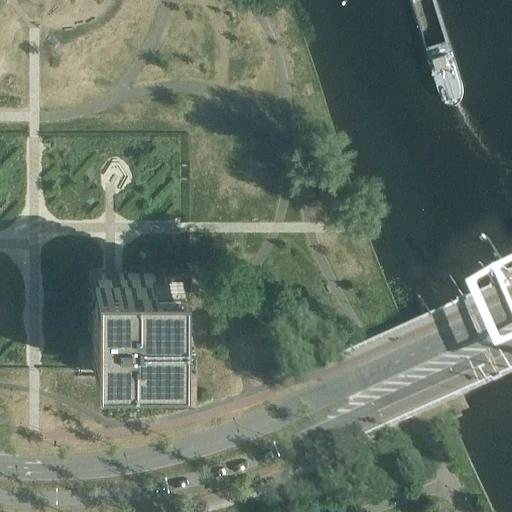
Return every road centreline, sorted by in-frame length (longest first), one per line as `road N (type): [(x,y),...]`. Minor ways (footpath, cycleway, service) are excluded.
road 1 (secondary): [(0,498),(102,496),(200,477),(325,432),(357,397)]
road 2 (secondary): [(357,397),(311,402),(123,463),(0,465)]
road 3 (secondary): [(357,397),(511,329)]
